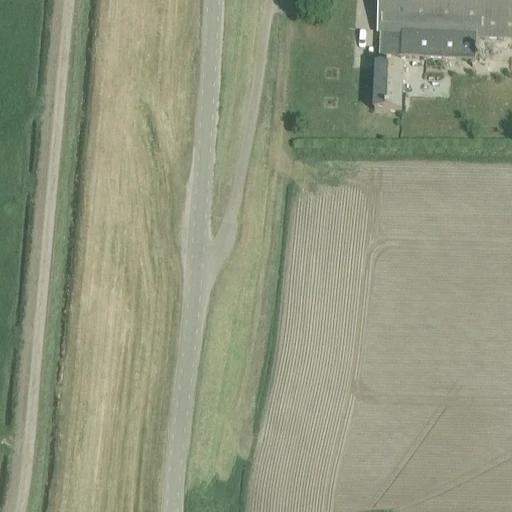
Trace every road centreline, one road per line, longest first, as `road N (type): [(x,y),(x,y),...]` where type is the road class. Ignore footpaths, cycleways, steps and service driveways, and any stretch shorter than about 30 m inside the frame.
road 1 (unclassified): [(16,511),(65,0)]
road 2 (tertiary): [(170,511),(210,0)]
